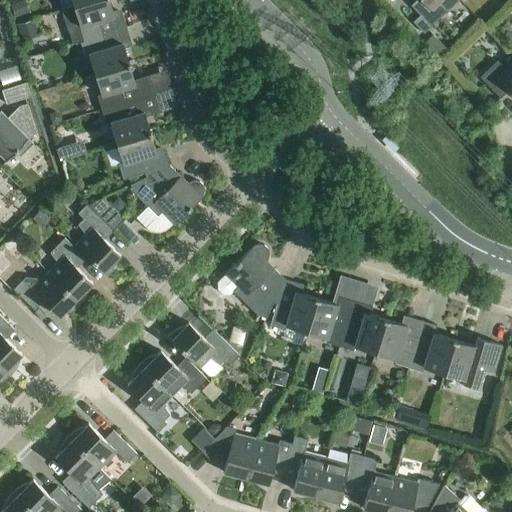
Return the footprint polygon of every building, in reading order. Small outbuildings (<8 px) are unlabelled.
[(79,42),(80,42),(126,28),(122,14),(113,16),(108,0),(94,0),(73,7),(74,8),(63,11),(73,43),(79,42)] [(458,0),(416,0),(410,6),(419,16),(412,23),(424,34),(448,11),(458,0)] [(22,2),(11,6),(15,18),(26,14),(22,2)] [(38,37),(34,20),(17,25),(22,42),(38,37)] [(89,55),(95,75),(128,65),(122,45),(130,42),(126,28),(80,42),(84,57),(89,55)] [(511,63),(505,70),(496,62),(479,78),(500,99),(509,90),(511,93),(511,63)] [(96,97),(101,111),(155,94),(150,80),(135,85),(128,65),(95,75),(101,95),(96,97)] [(1,91),(6,105),(30,97),(26,83),(1,91)] [(110,124),(116,144),(150,133),(143,113),(159,109),(155,94),(101,111),(105,125),(110,124)] [(0,157),(5,163),(15,153),(20,158),(33,145),(28,140),(35,133),(27,105),(19,107),(7,119),(0,112),(0,157)] [(55,112),(49,114),(52,125),(62,121),(60,115),(55,112)] [(169,166),(164,151),(156,154),(150,133),(116,144),(117,148),(106,152),(111,168),(118,166),(123,181),(143,174),(145,178),(169,166)] [(75,157),(71,144),(59,148),(62,161),(75,157)] [(169,166),(145,178),(130,186),(134,194),(147,207),(136,219),(145,228),(149,231),(154,233),(159,233),(164,232),(168,229),(173,224),(174,225),(203,196),(204,191),(203,186),(199,182),(194,181),(189,182),(187,184),(169,166)] [(103,199),(87,206),(110,228),(113,232),(124,220),(103,199)] [(110,228),(87,206),(86,205),(77,214),(83,220),(77,226),(83,237),(75,245),(107,277),(109,274),(111,272),(112,271),(114,268),(115,265),(116,262),(117,259),(120,256),(101,237),(110,228)] [(29,237),(22,230),(14,237),(22,245),(29,237)] [(57,264),(47,273),(79,305),(81,303),(83,301),(85,298),(87,294),(87,292),(89,289),(89,287),(92,284),(82,274),(90,265),(64,239),(49,254),(57,264)] [(265,319),(272,304),(284,280),(266,262),(269,255),(268,250),(264,246),(259,244),(254,246),(225,275),(217,283),(217,290),(223,295),(229,295),(236,288),(236,289),(233,292),(256,315),(265,319)] [(79,305),(47,273),(39,282),(36,279),(25,278),(13,290),(31,308),(40,299),(59,318),(62,315),(64,314),(67,313),(71,311),(74,309),(76,308),(78,306),(79,305)] [(285,326),(306,332),(316,299),(296,293),(298,284),(284,280),(272,304),(276,305),(269,326),(284,331),(285,326)] [(324,343),(339,347),(353,301),(338,296),(336,305),(316,299),(306,332),(326,338),(324,343)] [(354,347),(374,353),(385,319),(365,313),(367,305),(353,301),(339,347),(353,351),(354,347)] [(0,367),(9,376),(11,373),(13,371),(14,368),(15,366),(17,363),(18,360),(18,358),(21,355),(3,336),(11,328),(0,316),(0,367)] [(393,364),(408,368),(422,322),(407,317),(405,326),(385,319),(374,353),(395,359),(393,364)] [(423,368),(443,374),(454,340),(434,334),(436,326),(422,322),(408,368),(422,372),(423,368)] [(199,368),(208,377),(214,377),(222,368),(219,366),(224,360),(230,366),(239,357),(212,330),(204,339),(188,323),(185,326),(180,328),(177,329),(174,331),(171,333),(168,335),(167,337),(199,369),(199,368)] [(474,346),(454,340),(443,374),(463,380),(462,384),(477,389),(483,370),(492,373),(501,346),(476,338),(474,346)] [(140,363),(139,364),(172,396),(182,386),(190,395),(206,379),(184,358),(176,367),(160,351),(157,355),(152,356),(150,357),(147,358),(145,359),(143,361),(140,363)] [(172,396),(139,364),(137,368),(135,370),(133,372),(132,375),(131,377),(130,379),(130,382),(127,385),(142,401),(134,410),(157,433),(166,424),(164,421),(169,416),(162,406),(172,396)] [(9,376),(0,367),(0,382),(1,382),(5,379),(9,376)] [(322,394),(329,372),(319,369),(312,391),(322,394)] [(284,387),(288,374),(274,371),(271,384),(284,387)] [(359,405),(362,393),(349,390),(346,402),(359,405)] [(400,407),(396,421),(407,424),(411,410),(400,407)] [(346,415),(343,428),(353,431),(357,418),(346,415)] [(69,436),(67,437),(99,469),(116,452),(127,464),(136,455),(112,431),(104,440),(88,424),(85,427),(80,429),(78,430),(76,431),(71,433),(69,436)] [(223,473),(245,479),(256,440),(234,434),(235,430),(226,427),(201,452),(210,461),(213,458),(226,462),(223,473)] [(99,469),(67,437),(66,439),(64,441),(63,442),(61,445),(60,447),(59,450),(58,453),(58,455),(54,458),(70,474),(61,482),(88,509),(102,495),(90,479),(99,469)] [(271,473),(283,476),(294,437),(293,437),(291,444),(278,441),(277,445),(256,440),(245,479),(268,485),(271,473)] [(293,491),(315,497),(325,458),(304,452),(307,440),(294,437),(283,476),(296,479),(293,491)] [(341,491),(353,494),(363,457),(362,457),(353,455),(349,454),(347,463),(325,458),(315,497),(338,503),(341,491)] [(362,509),(373,511),(385,511),(394,478),(373,472),(376,461),(363,457),(353,494),(365,497),(362,509)] [(394,478),(385,511),(409,511),(411,509),(423,511),(438,485),(417,479),(416,483),(394,478)] [(14,491),(12,493),(30,511),(56,511),(60,508),(63,511),(79,511),(81,511),(57,487),(48,496),(32,480),(29,483),(25,484),(21,486),(20,487),(18,488),(15,490),(14,491)] [(171,506),(181,495),(170,485),(160,496),(171,506)] [(479,511),(482,509),(468,497),(464,497),(460,501),(443,486),(429,511),(479,511)] [(30,511),(12,493),(11,494),(8,497),(7,499),(6,501),(5,503),(3,506),(3,509),(2,511),(0,511),(30,511)]
